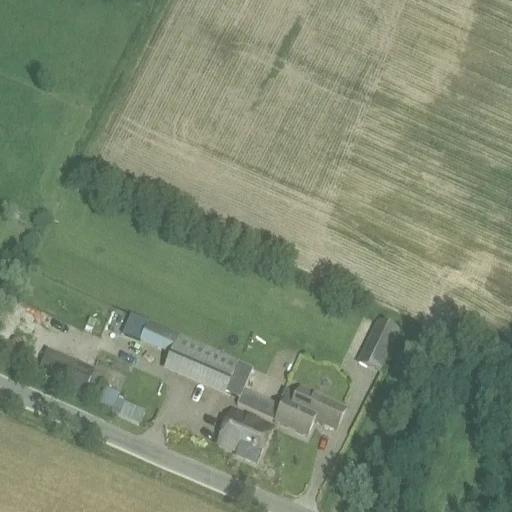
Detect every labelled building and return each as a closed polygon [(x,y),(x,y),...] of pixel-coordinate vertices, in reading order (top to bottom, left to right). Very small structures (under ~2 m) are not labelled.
[(148,325),(134,318),(126,336),(171,356),(179,336),(149,323),(148,325)] [(378,323),(357,364),(380,376),(400,334),(378,323)] [(164,372),(224,398),(226,394),(241,400),(254,370),(239,364),(240,363),(179,336),(171,356),(164,372)] [(278,363),(270,378),(286,387),(294,372),(278,363)] [(111,379),(106,395),(120,400),(126,384),(111,379)] [(286,399),(275,423),(306,437),(313,421),(335,432),(345,410),(299,389),(293,403),(286,399)] [(256,465),(272,428),(232,410),(216,445),(236,454),(236,456),(256,465)]
